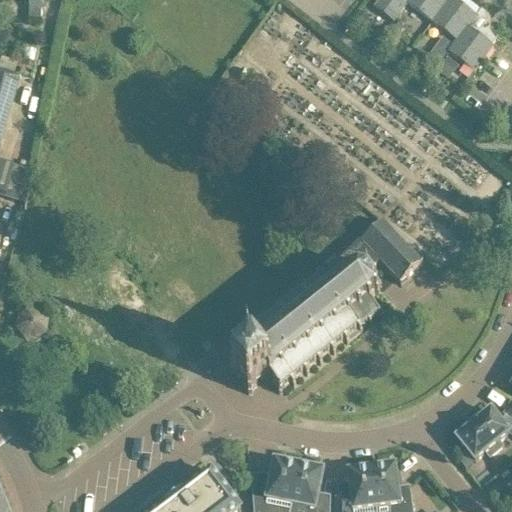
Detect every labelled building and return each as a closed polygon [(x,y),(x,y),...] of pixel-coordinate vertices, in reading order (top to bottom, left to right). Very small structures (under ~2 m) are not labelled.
[(42,11),(45,11),(44,0),(6,0),(7,1),(30,1),(30,24),(42,24),(42,11)] [(407,6),(411,0),(370,0),(378,5),(375,10),(394,24),(407,6)] [(433,25),(451,0),(411,0),(407,6),(433,25)] [(468,28),(469,29),(477,18),(453,0),(451,0),(433,25),(457,43),(468,28)] [(353,22),(361,29),(368,20),(360,13),(353,22)] [(402,25),(397,21),(390,29),(399,36),(403,31),(402,25)] [(443,39),(431,55),(442,64),(449,55),(474,74),(494,48),(492,47),(496,41),(489,37),(484,33),(480,38),(469,29),(468,28),(457,43),(453,47),(443,39)] [(448,60),(438,73),(449,82),(459,68),(448,60)] [(0,73),(0,147),(20,81),(0,73)] [(155,137),(118,166),(125,175),(129,180),(136,189),(173,160),(166,151),(163,147),(155,137)] [(16,170),(8,201),(26,207),(34,175),(16,170)] [(95,303),(93,305),(95,306),(108,323),(106,325),(114,334),(115,332),(129,349),(130,351),(132,350),(132,349),(165,322),(166,323),(167,321),(166,320),(163,317),(176,306),(200,337),(201,337),(201,338),(202,338),(202,337),(203,337),(226,319),(245,340),(251,336),(249,332),(251,330),(255,334),(266,325),(262,320),(264,319),(268,323),(278,314),(275,310),(278,308),(281,312),(292,303),(290,299),(292,297),(295,301),(303,295),(285,272),(291,267),(292,266),(292,265),(291,265),(264,230),(263,230),(262,230),(261,230),(202,275),(160,223),(159,223),(159,222),(158,223),(130,245),(129,246),(129,247),(130,248),(146,268),(133,279),(132,277),(131,276),(130,277),(95,304),(95,303)] [(410,253),(396,238),(384,226),(363,246),(362,247),(380,265),(401,288),(423,267),(420,263),(425,259),(415,248),(410,253)] [(362,247),(363,246),(362,245),(343,264),(342,263),(340,263),(340,266),(331,272),(329,269),(327,270),(330,273),(321,280),(319,277),(316,279),(319,282),(308,291),(305,287),(303,289),(306,292),(303,295),(295,301),(292,297),(290,299),(292,303),(281,312),(278,308),(275,310),(278,314),(268,323),(264,319),(262,320),(266,325),(255,334),(251,330),(249,332),(251,336),(245,340),(243,342),(238,341),(238,345),(243,345),(253,358),(249,361),(248,360),(243,359),(240,362),(239,366),(241,368),(237,371),(231,370),(231,374),(236,375),(238,377),(237,378),(246,390),(247,389),(249,391),(249,397),(253,397),(253,392),(257,389),(256,389),(257,388),(256,387),(257,387),(256,386),(264,380),(264,381),(265,381),(266,381),(269,379),(280,392),(279,396),(282,397),(283,392),(291,385),(294,389),(373,325),(371,322),(379,316),(383,316),(383,314),(379,313),(373,306),(374,305),(371,301),(375,296),(379,297),(380,294),(376,293),(375,286),(380,284),(378,282),(374,283),(370,278),(373,274),(371,273),(380,265),(362,247)] [(492,414),(457,442),(475,465),(487,455),(490,460),(502,450),(499,446),(510,437),(511,437),(511,406),(507,415),(505,417),(507,418),(500,424),(492,414)] [(290,511),(300,465),(289,463),(286,466),(275,464),(270,488),(266,487),(265,477),(263,477),(251,478),(253,511),(264,511),(266,506),(290,511)] [(312,472),(311,468),(300,465),(290,511),(293,511),(329,511),(330,500),(319,497),(324,474),(312,472)] [(372,471),(377,511),(390,510),(389,511),(413,511),(410,489),(399,490),(396,468),(372,471)] [(372,471),(361,473),(361,470),(350,472),(350,474),(348,475),(351,498),(335,501),(334,511),(370,511),(377,511),(372,471)] [(166,508),(161,511),(240,511),(212,474),(184,495),(183,494),(180,497),(181,498),(170,506),(169,505),(166,507),(166,508)] [(0,511),(8,511),(0,489),(0,511)]
